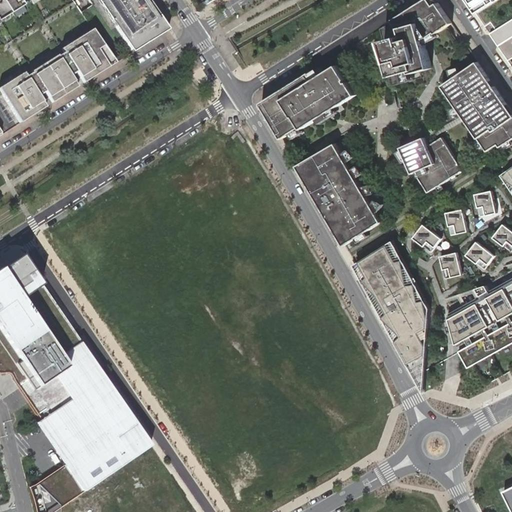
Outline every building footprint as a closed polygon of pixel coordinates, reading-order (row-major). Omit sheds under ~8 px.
[(0,0),(0,19),(31,0),(0,0)] [(143,0),(94,0),(98,6),(87,15),(120,63),(166,34),(143,0)] [(425,40),(446,28),(450,25),(431,0),(425,0),(376,32),(389,74),(432,66),(425,40)] [(494,0),(465,0),(476,15),(496,2),(494,0)] [(511,18),(490,33),(511,64),(511,18)] [(30,73),(0,91),(0,95),(18,126),(114,67),(93,35),(61,54),(64,58),(58,61),(57,60),(31,76),(30,73)] [(260,105),(281,141),(290,135),(292,139),(305,131),(302,126),(358,92),(338,55),(260,105)] [(480,142),(487,152),(498,146),(500,148),(511,141),(511,140),(511,113),(476,63),(443,85),(480,142)] [(428,194),(436,189),(442,185),(450,179),(454,177),(463,171),(456,161),(444,138),(428,145),(424,138),(401,148),(401,150),(405,157),(412,175),(415,174),(428,194)] [(343,247),(356,239),(365,233),(390,217),(339,140),(316,152),(318,155),(297,168),(343,247)] [(511,145),(511,143),(511,141),(500,148),(503,151),(511,145)] [(405,157),(401,150),(396,154),(399,160),(405,157)] [(511,169),(503,175),(511,188),(511,169)] [(501,213),(496,190),(479,194),(484,217),(501,213)] [(469,231),(464,209),(447,213),(452,235),(469,231)] [(511,250),(511,229),(504,223),(493,237),(511,251),(511,250)] [(443,239),(425,224),(414,238),(432,252),(443,239)] [(356,239),(358,243),(367,237),(365,233),(356,239)] [(426,370),(430,307),(394,241),(356,265),(377,303),(382,300),(389,313),(393,333),(425,391),(426,370)] [(496,256),(477,242),(467,256),(486,270),(496,256)] [(463,276),(458,254),(441,258),(446,280),(463,276)] [(147,446),(69,330),(19,256),(0,267),(0,372),(2,373),(5,374),(7,375),(9,376),(12,383),(13,385),(38,421),(34,424),(80,492),(147,446)] [(457,344),(511,313),(511,279),(449,314),(457,344)] [(474,365),(511,343),(511,322),(459,352),(468,368),(474,365)] [(191,511),(167,466),(134,484),(148,511),(166,511),(168,511),(191,511)]
